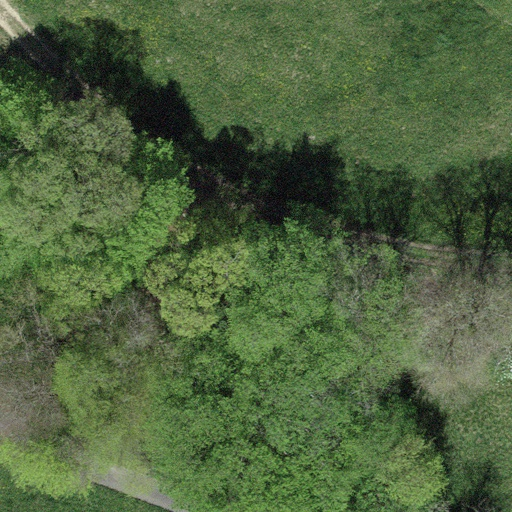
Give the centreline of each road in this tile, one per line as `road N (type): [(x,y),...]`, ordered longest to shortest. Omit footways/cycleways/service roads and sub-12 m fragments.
road 1 (track): [(511,263),(430,257),(241,200),(179,166),(82,91),(0,7)]
road 2 (track): [(203,511),(82,462),(0,416)]
